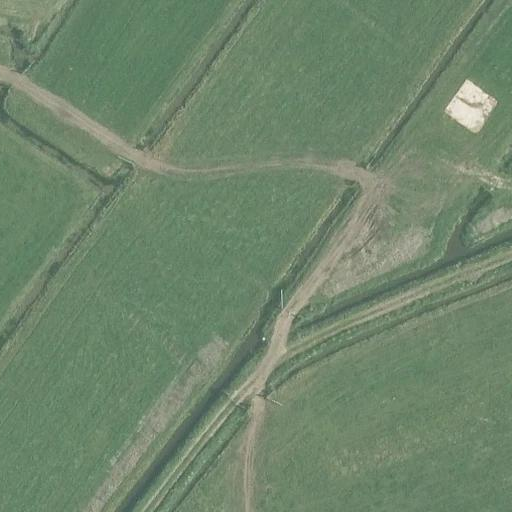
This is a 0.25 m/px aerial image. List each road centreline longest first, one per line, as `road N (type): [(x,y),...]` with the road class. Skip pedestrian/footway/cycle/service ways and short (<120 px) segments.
road 1 (track): [(511,189),(468,175),(373,190),(335,164),(150,171),(0,72)]
road 2 (track): [(511,260),(265,371),(224,407),(148,511)]
road 3 (track): [(373,190),(265,371),(250,511)]
